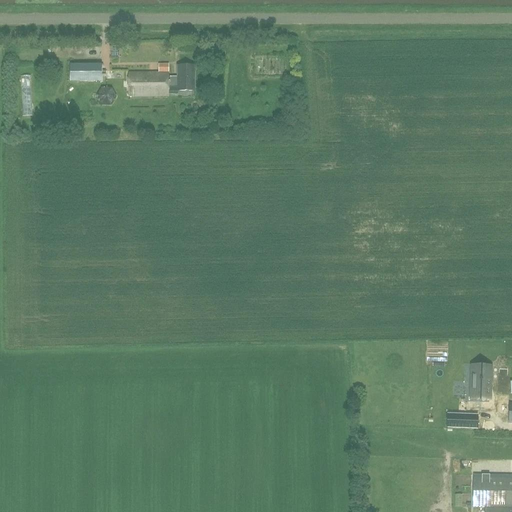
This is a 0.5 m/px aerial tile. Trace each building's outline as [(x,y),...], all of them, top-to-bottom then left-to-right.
[(101,65),(70,65),(70,82),(102,82),(101,65)] [(159,65),(159,73),(168,73),(168,65),(159,65)] [(178,77),(168,77),(168,75),(128,76),(129,98),(168,97),(168,88),(177,88),(177,92),(195,91),(194,66),(177,66),(178,77)] [(112,90),(102,88),(97,97),(101,107),(111,106),(116,98),(112,90)] [(491,367),(479,367),(479,375),(472,375),(471,399),(489,399),(490,399),(491,367)] [(449,428),(469,429),(479,429),(479,415),(469,415),(449,414),(449,428)] [(388,439),(388,448),(401,448),(401,440),(388,439)] [(511,511),(511,476),(473,476),(472,508),(485,508),(484,511),(511,511)] [(418,495),(418,485),(390,485),(390,499),(403,498),(403,492),(408,492),(408,496),(418,495)]
